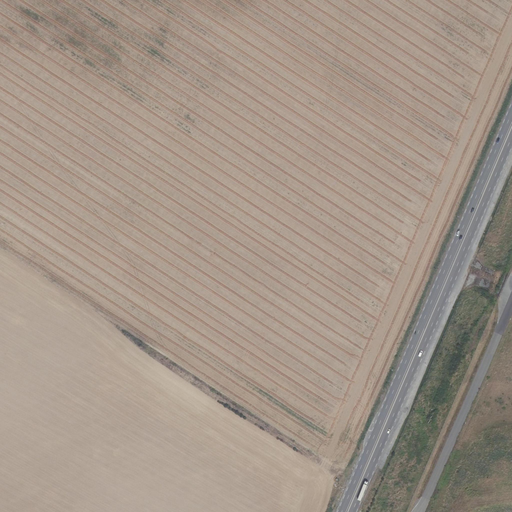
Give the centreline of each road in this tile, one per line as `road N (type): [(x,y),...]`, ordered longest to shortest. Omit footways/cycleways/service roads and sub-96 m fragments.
road 1 (primary): [(511,114),(342,511)]
road 2 (primary): [(352,511),(511,137)]
